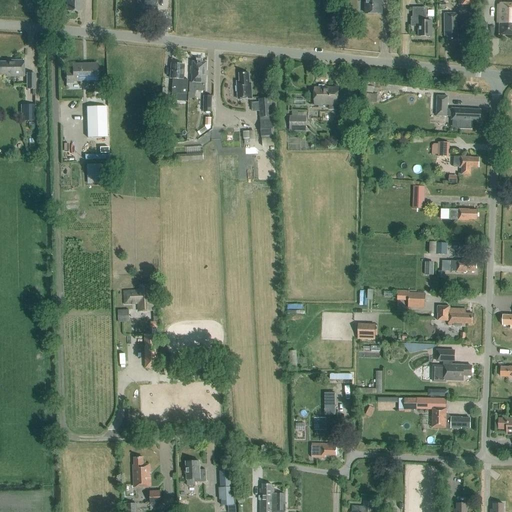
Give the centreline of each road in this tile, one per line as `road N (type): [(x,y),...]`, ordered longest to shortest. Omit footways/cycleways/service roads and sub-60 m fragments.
road 1 (tertiary): [(496,76),(0,25)]
road 2 (track): [(102,439),(69,435),(61,419),(53,29)]
road 3 (unclassified): [(483,460),(366,454),(336,473),(281,466),(221,436),(102,439)]
road 4 (unclassified): [(483,460),(496,76)]
